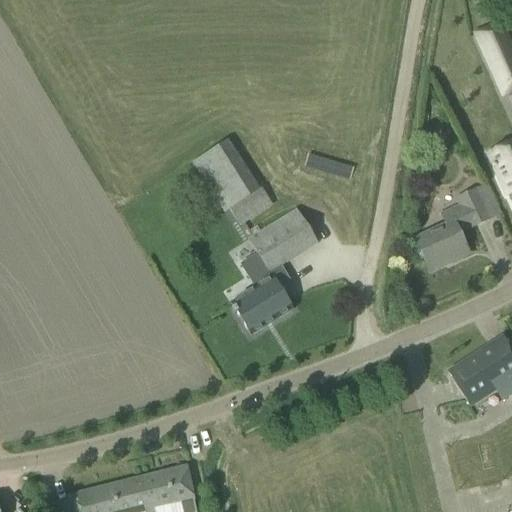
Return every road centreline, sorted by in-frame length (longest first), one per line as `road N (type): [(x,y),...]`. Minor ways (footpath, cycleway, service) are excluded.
road 1 (unclassified): [(0,465),(169,426),(361,354)]
road 2 (track): [(361,354),(366,273),(418,0)]
road 3 (residential): [(361,354),(511,289)]
